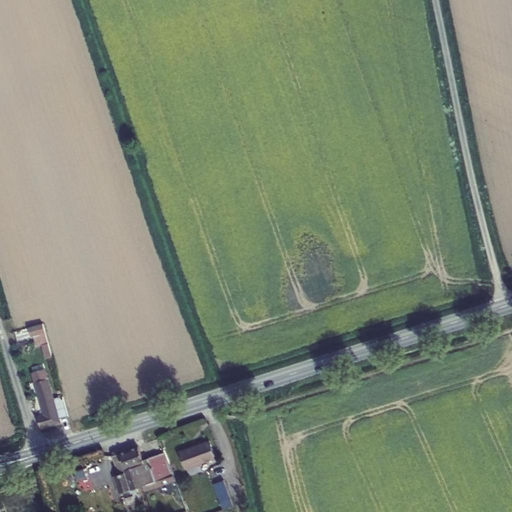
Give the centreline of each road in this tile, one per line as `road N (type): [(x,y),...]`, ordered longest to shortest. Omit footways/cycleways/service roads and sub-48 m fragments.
road 1 (primary): [(504,306),(35,455)]
road 2 (unclassified): [(504,306),(434,0)]
road 3 (unclassified): [(35,455),(0,330)]
